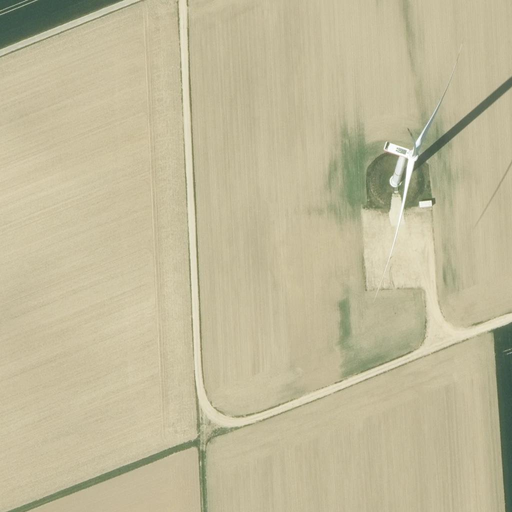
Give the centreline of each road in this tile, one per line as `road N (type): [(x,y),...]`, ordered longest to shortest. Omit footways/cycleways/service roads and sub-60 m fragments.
road 1 (track): [(180,0),(201,442),(511,318)]
road 2 (track): [(25,511),(201,442),(204,511)]
road 3 (track): [(451,341),(436,320),(420,216)]
